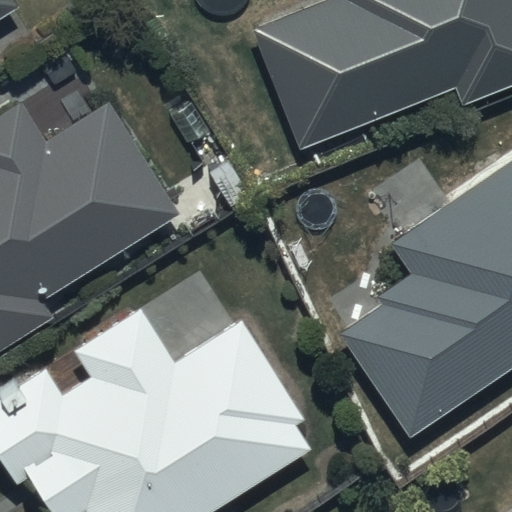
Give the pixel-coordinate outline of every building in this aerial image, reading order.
[(511,0),(289,0),(248,16),(294,133),(448,73),(456,94),(511,71),(511,0)] [(0,332),(45,305),(35,288),(178,201),(105,91),(41,128),(16,88),(0,97),(0,332)] [(383,292),(341,326),(407,422),(511,349),(511,142),(387,229),(407,257),(374,279),(383,292)] [(40,352),(0,378),(0,449),(13,471),(27,463),(56,511),(77,499),(81,505),(69,511),(180,511),(304,436),(292,416),(306,407),(238,305),(171,349),(134,294),(68,338),(86,365),(60,382),(40,352)] [(511,511),(511,502),(498,511),(511,511)]
